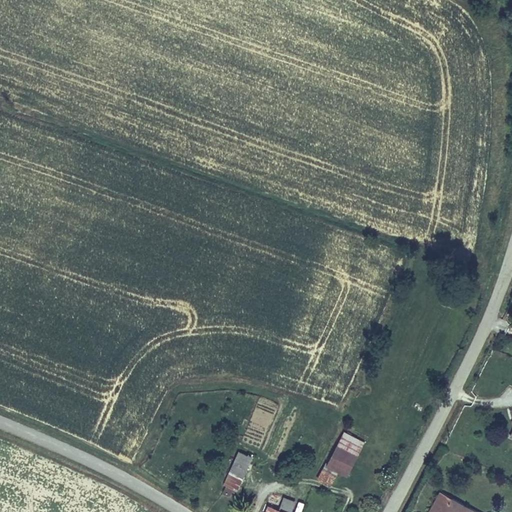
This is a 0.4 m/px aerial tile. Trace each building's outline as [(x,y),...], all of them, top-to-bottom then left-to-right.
[(343,470),(357,438),(340,430),(325,463),(336,467),(343,470)] [(228,474),(242,480),(250,462),(238,455),(228,474)] [(333,473),(336,467),(325,463),(323,467),(318,482),(323,483),(328,471),(333,473)] [(326,484),(333,473),(328,471),(323,483),(326,484)] [(228,474),(223,484),(226,485),(223,491),(231,495),(234,488),(237,489),(242,480),(228,474)] [(480,511),(441,490),(429,511),(480,511)] [(294,511),(301,511),(305,504),(299,501),(294,511)]
